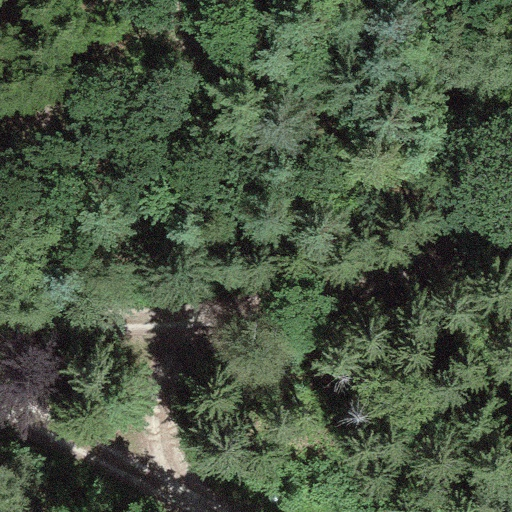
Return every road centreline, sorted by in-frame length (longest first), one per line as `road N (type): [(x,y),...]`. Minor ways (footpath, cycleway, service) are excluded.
road 1 (track): [(511,228),(418,268),(302,302),(97,321),(0,317)]
road 2 (track): [(206,511),(0,399)]
road 3 (track): [(198,315),(164,379),(151,429),(155,485)]
